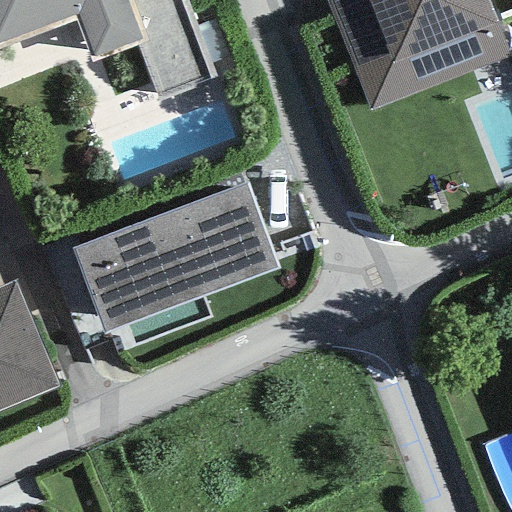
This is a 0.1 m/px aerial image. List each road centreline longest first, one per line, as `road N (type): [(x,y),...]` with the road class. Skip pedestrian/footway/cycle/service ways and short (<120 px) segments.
road 1 (residential): [(0,446),(358,288)]
road 2 (residential): [(255,0),(358,288)]
road 3 (residential): [(358,288),(448,511)]
road 4 (residential): [(358,288),(511,216)]
